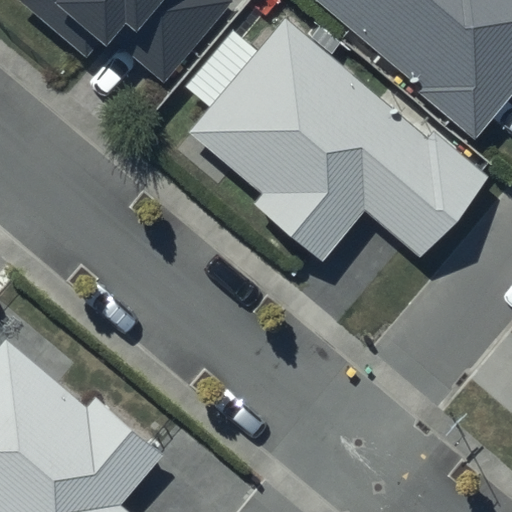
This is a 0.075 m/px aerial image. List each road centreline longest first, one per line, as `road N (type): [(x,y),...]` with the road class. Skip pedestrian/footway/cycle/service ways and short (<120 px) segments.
road 1 (residential): [(0,144),(356,443)]
road 2 (residential): [(356,443),(511,257)]
